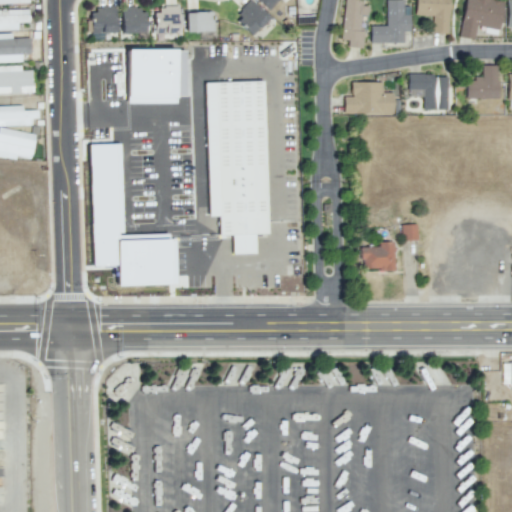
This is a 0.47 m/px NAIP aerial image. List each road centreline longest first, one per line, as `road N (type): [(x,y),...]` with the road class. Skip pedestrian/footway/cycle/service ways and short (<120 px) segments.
road 1 (primary): [(0,323),(511,326)]
road 2 (residential): [(72,323),(61,0)]
road 3 (residential): [(338,325),(323,71)]
road 4 (residential): [(323,71),(315,181),(319,325)]
road 5 (residential): [(511,50),(323,71)]
road 6 (residential): [(73,511),(72,323)]
